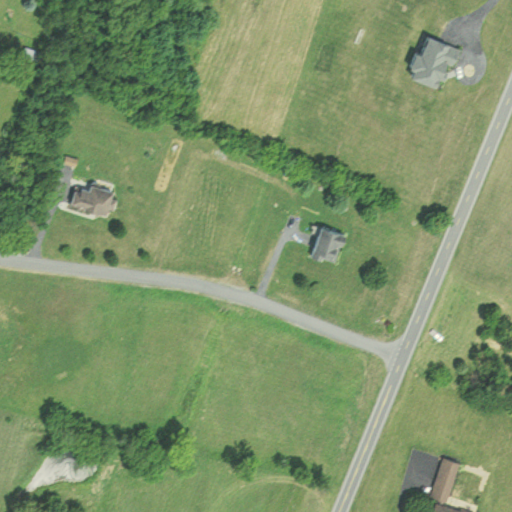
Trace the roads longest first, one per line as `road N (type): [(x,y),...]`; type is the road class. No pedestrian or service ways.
road 1 (tertiary): [(339,511),(511,88)]
road 2 (residential): [(0,256),(219,288),(403,355)]
